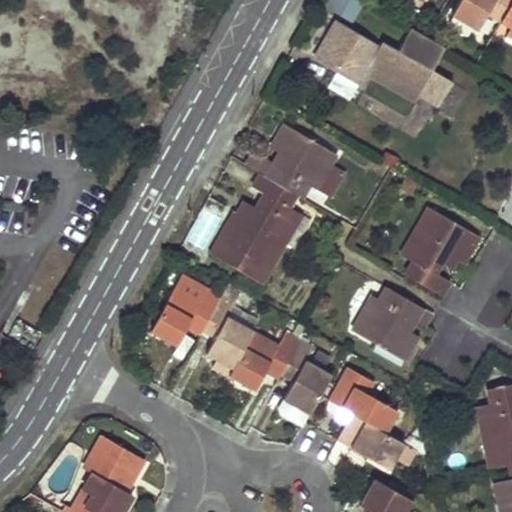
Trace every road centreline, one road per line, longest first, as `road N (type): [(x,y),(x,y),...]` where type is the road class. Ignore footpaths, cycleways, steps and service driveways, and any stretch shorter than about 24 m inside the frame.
road 1 (tertiary): [(66,367),(269,0)]
road 2 (residential): [(188,449),(162,418),(66,367)]
